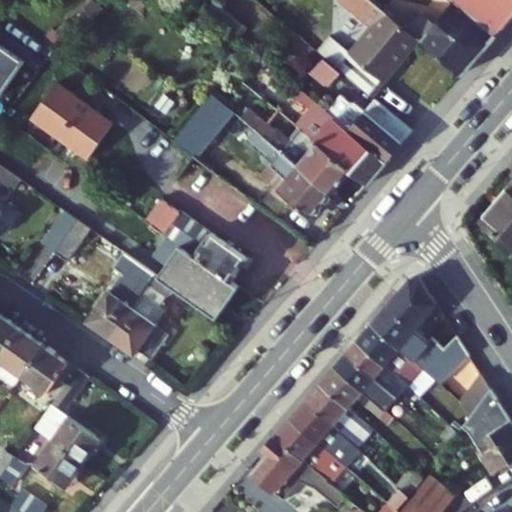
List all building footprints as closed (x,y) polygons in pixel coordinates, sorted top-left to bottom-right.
[(511,0),(459,0),(461,1),(505,38),(511,29),(511,0)] [(505,38),(461,1),(426,44),(468,79),(505,38)] [(377,103),(425,47),(391,18),(356,58),(328,36),(315,52),(327,62),(346,77),(374,101),(377,103)] [(0,97),(4,100),(29,66),(0,45),(0,97)] [(315,76),(334,91),(346,77),(327,62),(315,76)] [(42,128),(99,169),(125,132),(68,91),(42,128)] [(235,116),(212,97),(175,144),(201,163),(235,116)] [(392,162),(415,135),(377,103),(374,101),(356,121),(343,111),(337,118),(392,162)] [(270,126),(249,110),(240,120),(258,135),(261,137),(270,126)] [(356,173),(371,186),(392,162),(337,118),(317,142),(356,173)] [(261,137),(335,198),(356,173),(317,142),(309,152),(296,141),(293,146),(270,126),(261,137)] [(316,221),(335,198),(261,137),(258,135),(250,144),(278,165),(265,182),(316,221)] [(22,182),(6,171),(0,178),(0,184),(14,194),(22,182)] [(511,215),(493,238),(511,253),(511,201),(505,210),(511,215)] [(186,250),(236,286),(251,267),(162,205),(149,223),(186,250)] [(60,258),(84,226),(69,215),(45,247),(60,258)] [(73,267),(97,235),(84,226),(60,258),(73,267)] [(186,250),(162,282),(179,293),(220,323),(244,291),(236,286),(186,250)] [(160,280),(143,268),(137,276),(154,288),(160,280)] [(134,314),(112,341),(137,359),(142,354),(157,364),(177,340),(161,329),(171,317),(165,311),(179,293),(162,282),(160,280),(154,288),(144,301),(134,314)] [(125,287),(115,300),(134,314),(144,301),(125,287)] [(426,293),(408,293),(390,314),(419,338),(440,314),(426,293)] [(110,296),(89,325),(112,341),(134,314),(115,300),(110,296)] [(425,343),(419,338),(390,314),(375,330),(428,374),(447,389),(470,361),(460,345),(446,361),(425,343)] [(0,316),(0,317),(0,361),(1,362),(22,332),(0,316)] [(433,333),(425,343),(446,361),(460,345),(449,328),(441,339),(433,333)] [(375,330),(361,348),(414,391),(428,374),(375,330)] [(22,332),(1,362),(23,377),(44,348),(22,332)] [(44,348),(23,377),(42,391),(63,361),(44,348)] [(361,348),(348,362),(402,405),(414,391),(361,348)] [(342,369),(336,376),(366,401),(391,420),(402,405),(348,362),(342,369)] [(78,371),(33,432),(47,443),(78,465),(95,443),(60,415),(87,378),(78,371)] [(322,393),(352,418),(366,401),(336,376),(322,393)] [(492,396),(483,382),(465,404),(475,419),(492,396)] [(309,408),(366,456),(380,440),(352,418),(322,393),(309,408)] [(501,458),(490,466),(502,484),(511,477),(511,427),(492,396),(475,419),(483,431),(494,424),(502,439),(492,445),(501,458)] [(292,428),(350,476),(366,456),(309,408),(292,428)] [(321,483),(335,494),(350,476),(292,428),(277,446),(313,476),(321,483)] [(78,465),(47,443),(33,463),(64,485),(78,465)] [(16,455),(2,446),(0,448),(0,476),(0,477),(3,474),(16,455)] [(269,467),(256,481),(287,508),(313,476),(277,446),(263,463),(269,467)] [(26,462),(16,455),(3,474),(13,480),(26,462)] [(402,511),(446,511),(455,500),(429,478),(402,511)] [(335,494),(321,483),(313,493),(336,511),(350,511),(353,509),(335,494)] [(379,511),(402,511),(409,503),(395,493),(379,511)] [(51,511),(52,511),(31,497),(21,511),(22,511),(51,511)]
